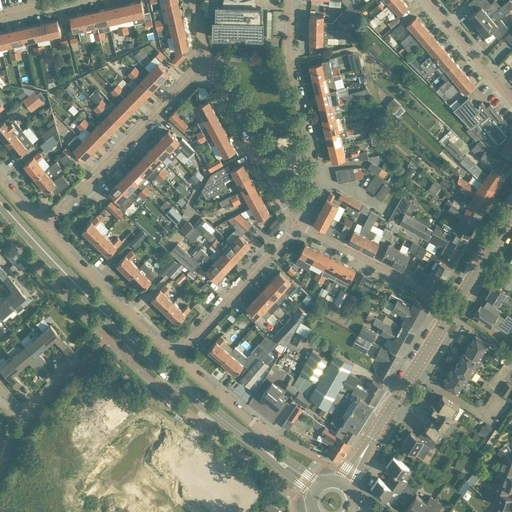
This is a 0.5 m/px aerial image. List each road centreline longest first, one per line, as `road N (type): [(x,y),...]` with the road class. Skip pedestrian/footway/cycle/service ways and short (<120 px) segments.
road 1 (secondary): [(255,443),(101,312),(0,199)]
road 2 (residential): [(44,226),(208,58)]
road 3 (residential): [(296,225),(315,175),(288,60),(290,0)]
road 4 (residential): [(296,225),(208,58)]
road 5 (residential): [(175,357),(44,226)]
road 6 (residential): [(296,225),(456,306)]
road 7 (residential): [(175,357),(296,225)]
road 8 (tertiary): [(362,454),(456,306)]
road 9 (residential): [(511,100),(426,0)]
road 10 (residential): [(255,443),(259,428),(175,357)]
